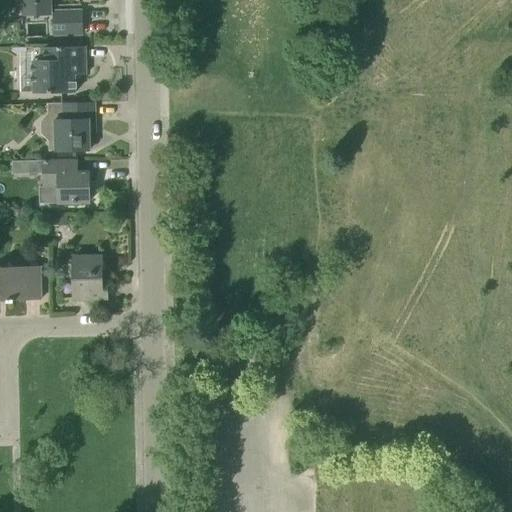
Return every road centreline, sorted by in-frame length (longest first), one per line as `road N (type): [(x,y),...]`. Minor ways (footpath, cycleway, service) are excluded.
road 1 (residential): [(154,322),(145,0)]
road 2 (residential): [(0,426),(5,324),(154,322)]
road 3 (residential): [(156,511),(154,322)]
